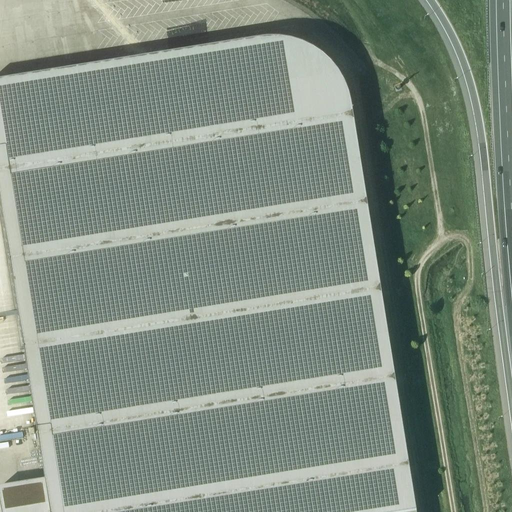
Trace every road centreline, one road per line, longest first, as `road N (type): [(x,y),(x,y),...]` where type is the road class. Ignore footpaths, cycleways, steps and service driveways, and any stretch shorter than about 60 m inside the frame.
road 1 (track): [(454,511),(414,278),(438,231),(422,109),(354,40)]
road 2 (motorway): [(429,0),(469,78),(511,350)]
road 3 (motorway): [(499,0),(511,259)]
